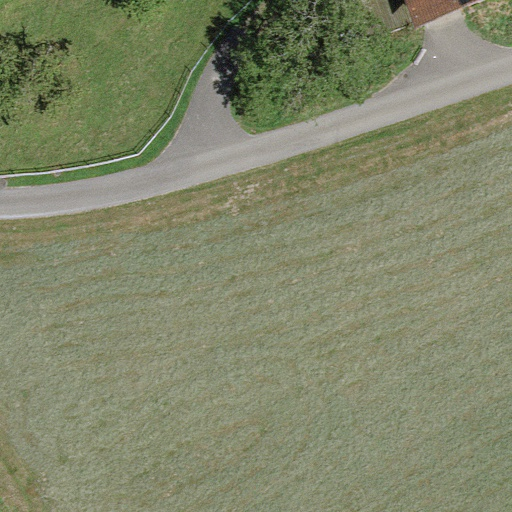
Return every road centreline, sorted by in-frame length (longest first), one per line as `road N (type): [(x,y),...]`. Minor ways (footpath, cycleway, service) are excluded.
road 1 (unclassified): [(0,211),(212,164),(511,68)]
road 2 (track): [(281,0),(250,27),(222,79),(210,117),(212,164)]
